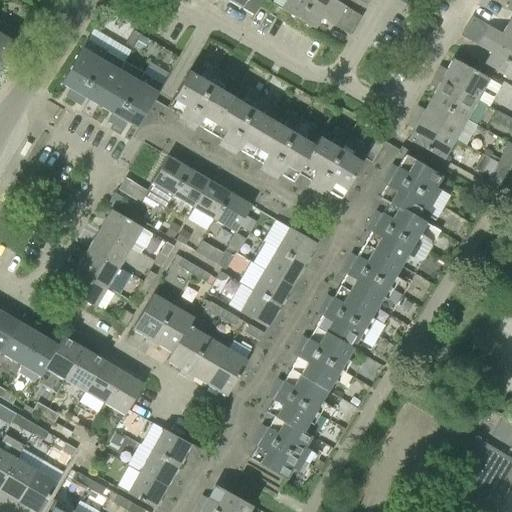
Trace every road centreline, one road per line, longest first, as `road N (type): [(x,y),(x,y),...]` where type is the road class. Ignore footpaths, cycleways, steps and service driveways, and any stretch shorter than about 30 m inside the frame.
road 1 (residential): [(105,171),(122,168),(143,134),(156,130),(270,196),(308,199),(351,224)]
road 2 (residential): [(35,297),(237,416)]
road 3 (residential): [(351,224),(237,416)]
road 4 (residential): [(335,76),(391,108),(430,66),(463,0)]
road 5 (residential): [(335,76),(301,70),(157,0)]
road 6 (residential): [(1,128),(81,0)]
road 7 (residential): [(35,297),(105,171)]
road 8 (residential): [(237,416),(218,460),(196,471),(173,511)]
